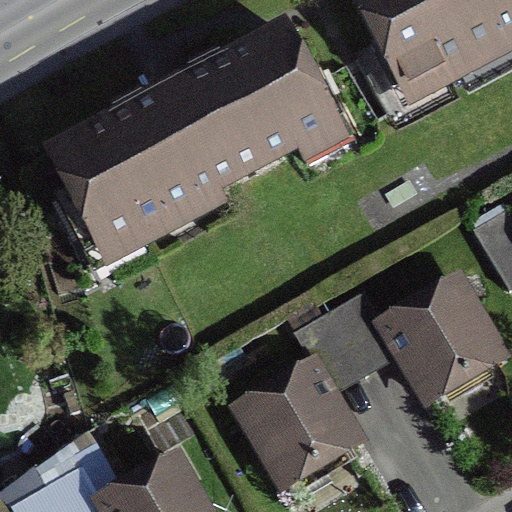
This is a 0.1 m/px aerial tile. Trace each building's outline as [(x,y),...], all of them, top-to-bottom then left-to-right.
[(511,32),(511,0),(352,0),(401,92),(511,32)] [(329,130),(280,37),(161,99),(49,158),(99,252),(329,130)] [(511,293),(511,226),(505,215),(471,236),(507,297),(511,293)] [(455,287),(380,331),(424,406),(498,361),(455,287)] [(236,416),(280,490),(354,446),(310,372),(236,416)] [(199,511),(173,465),(98,508),(100,511),(199,511)]
